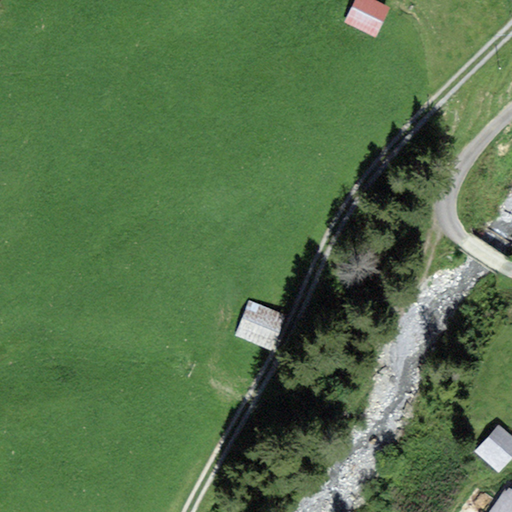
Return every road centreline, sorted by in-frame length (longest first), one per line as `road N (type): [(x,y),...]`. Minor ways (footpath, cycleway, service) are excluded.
road 1 (track): [(511,29),(364,186),(189,511)]
road 2 (unclassified): [(511,121),(465,160),(449,211),(472,250)]
